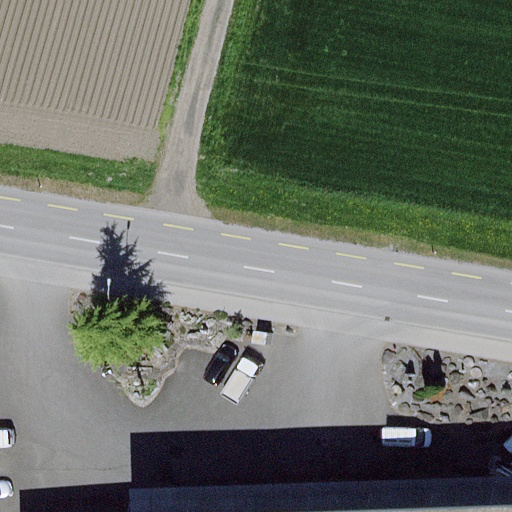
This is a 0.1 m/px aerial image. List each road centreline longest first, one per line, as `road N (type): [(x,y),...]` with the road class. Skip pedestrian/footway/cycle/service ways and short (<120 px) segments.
road 1 (secondary): [(0,226),(511,311)]
road 2 (track): [(162,253),(230,0)]
